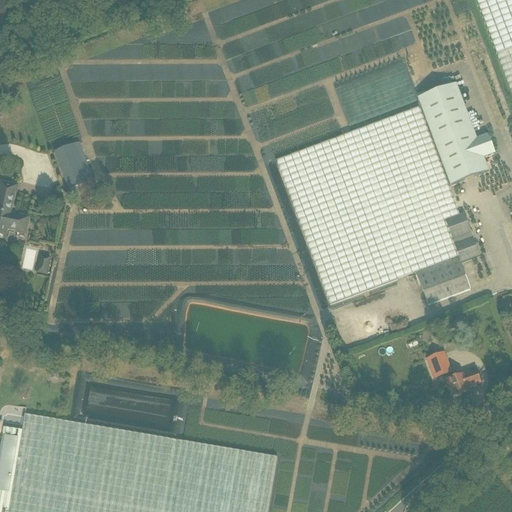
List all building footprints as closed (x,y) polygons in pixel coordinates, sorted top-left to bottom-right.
[(511,0),(476,0),(511,95),(511,0)] [(336,93),(349,128),(416,103),(403,67),(336,93)] [(416,96),(450,187),(489,173),(484,160),(495,156),(488,136),(477,141),(456,85),(427,96),(425,92),(416,96)] [(276,162),(330,306),(459,258),(461,264),(480,257),(464,215),(459,217),(419,109),(276,162)] [(55,153),(69,192),(94,182),(79,144),(55,153)] [(17,195),(19,187),(1,183),(0,186),(0,190),(1,190),(0,193),(0,236),(6,238),(7,231),(15,233),(15,234),(26,236),(30,218),(11,214),(15,194),(17,195)] [(51,259),(46,258),(44,266),(43,266),(41,275),(47,276),(51,259)] [(416,275),(429,307),(470,292),(458,260),(416,275)] [(443,328),(446,338),(468,330),(464,320),(443,328)] [(449,367),(432,374),(434,380),(452,374),(449,367)] [(52,372),(50,380),(58,381),(60,374),(52,372)] [(447,383),(454,399),(469,393),(468,390),(481,385),(476,372),(447,383)] [(268,511),(277,459),(177,442),(25,416),(22,431),(3,428),(0,446),(0,511),(268,511)]
